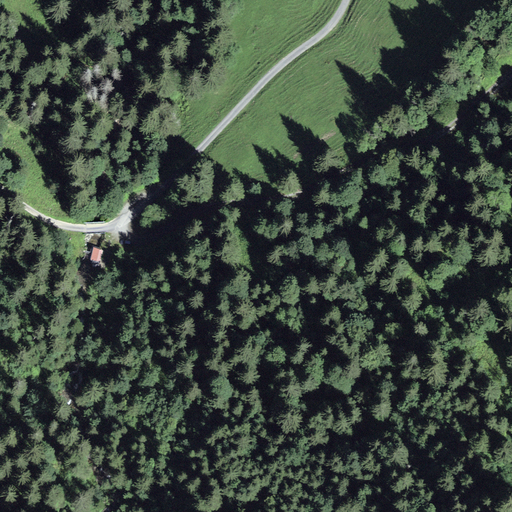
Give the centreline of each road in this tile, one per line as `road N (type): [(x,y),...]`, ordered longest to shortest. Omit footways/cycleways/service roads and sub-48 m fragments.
road 1 (unclassified): [(0,187),(65,227),(119,226),(347,0)]
road 2 (track): [(511,69),(439,132),(304,191),(211,205),(142,239),(119,226)]
